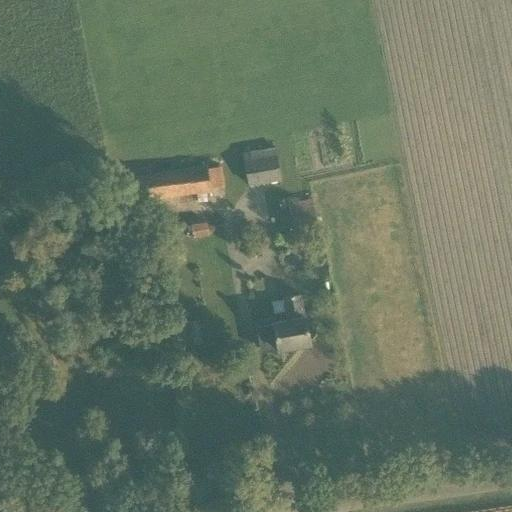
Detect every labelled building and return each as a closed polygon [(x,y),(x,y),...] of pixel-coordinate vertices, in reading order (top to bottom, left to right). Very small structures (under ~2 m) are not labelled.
[(249,188),(282,182),(276,147),(242,153),(249,188)] [(207,169),(206,165),(121,179),(125,206),(210,192),(210,189),(207,169)] [(293,224),(317,219),(312,199),(288,204),(293,224)] [(193,239),(210,236),(208,222),(191,225),(193,239)] [(261,353),(311,344),(302,295),(284,298),(288,321),(256,327),(261,353)]
